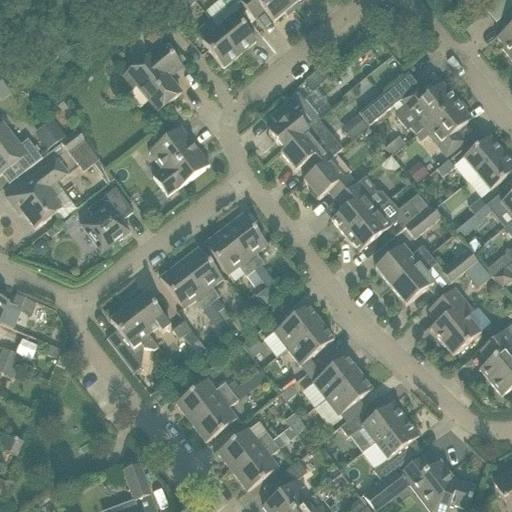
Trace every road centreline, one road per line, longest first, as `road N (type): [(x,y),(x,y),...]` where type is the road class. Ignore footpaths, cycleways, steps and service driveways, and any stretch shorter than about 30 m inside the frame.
road 1 (residential): [(511,434),(493,439),(461,423),(243,176)]
road 2 (residential): [(216,511),(76,335),(76,307)]
road 3 (residential): [(243,176),(224,134),(232,107),(366,0)]
road 4 (residential): [(76,307),(243,176)]
road 5 (residential): [(408,1),(511,126)]
